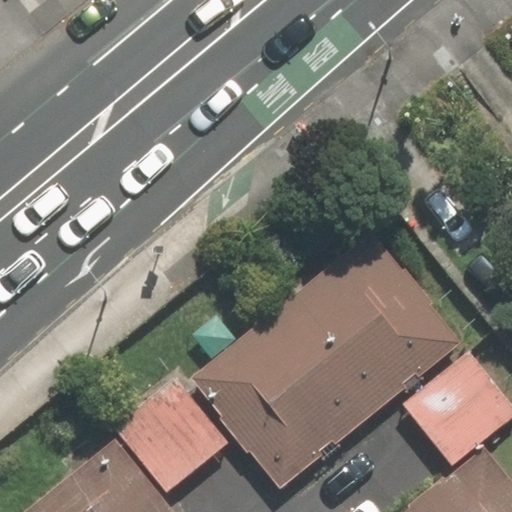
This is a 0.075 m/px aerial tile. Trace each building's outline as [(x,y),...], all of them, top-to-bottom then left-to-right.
[(274,497),(463,343),(371,229),(181,383),(274,497)] [(476,450),(511,419),(511,410),(464,353),(394,412),(447,475),(476,450)] [(227,447),(171,377),(105,429),(115,441),(161,500),(227,447)] [(171,511),(161,500),(115,441),(26,511),(171,511)] [(511,511),(511,492),(476,450),(447,475),(402,511),(511,511)]
